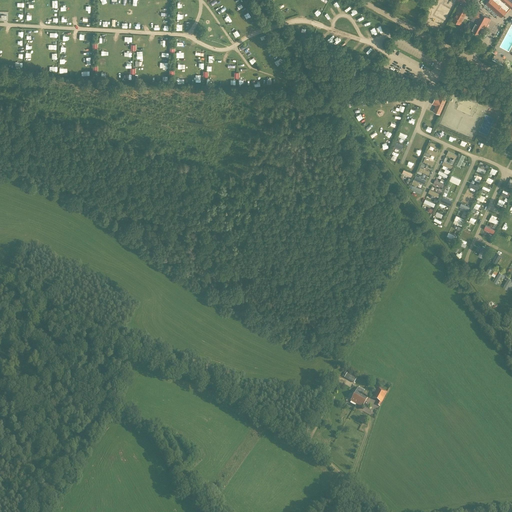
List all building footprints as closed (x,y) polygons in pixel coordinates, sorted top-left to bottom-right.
[(459,5),(458,8),(465,12),(471,0),(456,0),(456,1),(462,4),(461,6),(459,5)] [(511,0),(485,0),(485,1),(487,2),(486,3),(502,17),(510,8),(510,7),(511,5),(511,4),(511,0)] [(283,11),(290,14),(292,7),(285,5),(283,11)] [(472,30),(479,34),(483,26),(486,28),(491,18),(470,7),(467,13),(473,17),(471,20),(476,22),(472,30)] [(465,12),(458,8),(456,11),(457,11),(453,20),(460,23),(465,12)] [(433,111),(439,113),(447,95),(441,92),(438,99),(435,97),(432,103),(436,105),(433,111)] [(511,123),(510,122),(506,129),(508,130),(501,140),(509,145),(511,140),(511,123)] [(406,139),(408,134),(402,131),(399,136),(406,139)] [(398,141),(395,146),(403,150),(405,145),(398,141)] [(455,164),(459,155),(449,151),(448,155),(452,157),(450,162),(455,164)] [(463,154),(458,165),(462,166),(463,163),(464,164),(467,155),(463,154)] [(441,170),(439,172),(448,178),(449,175),(441,170)] [(453,175),(451,181),(460,184),(462,179),(453,175)] [(452,206),(454,201),(444,196),(442,201),(452,206)] [(472,204),(474,199),(466,196),(464,201),(472,204)] [(435,207),(436,203),(426,198),(425,202),(435,207)] [(500,220),(497,218),(498,217),(493,214),(490,220),(498,224),(500,220)] [(462,225),(465,219),(458,215),(454,222),(462,225)] [(462,234),(470,237),(472,232),(465,229),(462,234)] [(476,250),(483,253),(486,247),(479,244),(476,250)] [(499,252),(492,262),(496,264),(502,255),(499,252)] [(499,283),(504,273),(500,272),(495,282),(499,283)] [(344,378),(353,383),(356,378),(347,373),(344,378)] [(387,391),(378,387),(372,398),(378,402),(376,405),(379,406),(387,391)] [(350,401),(356,404),(362,394),(362,395),(363,392),(357,389),(350,401)] [(362,394),(356,404),(362,407),(367,398),(362,395),(362,394)]
